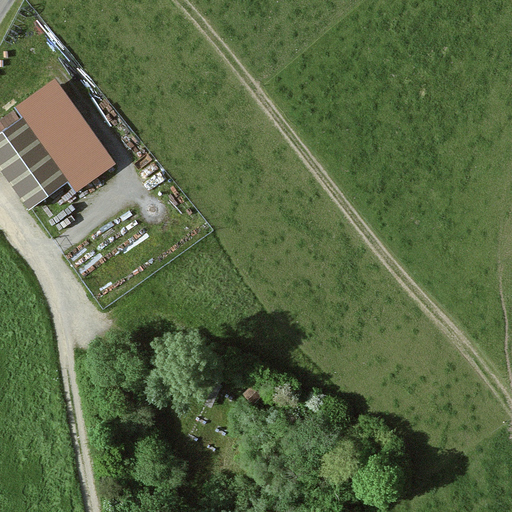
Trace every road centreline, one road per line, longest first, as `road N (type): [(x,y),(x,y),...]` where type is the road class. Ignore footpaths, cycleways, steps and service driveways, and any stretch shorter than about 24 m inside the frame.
road 1 (track): [(180,0),(511,407)]
road 2 (track): [(0,211),(67,301),(68,355),(97,511)]
road 3 (track): [(182,346),(67,301)]
